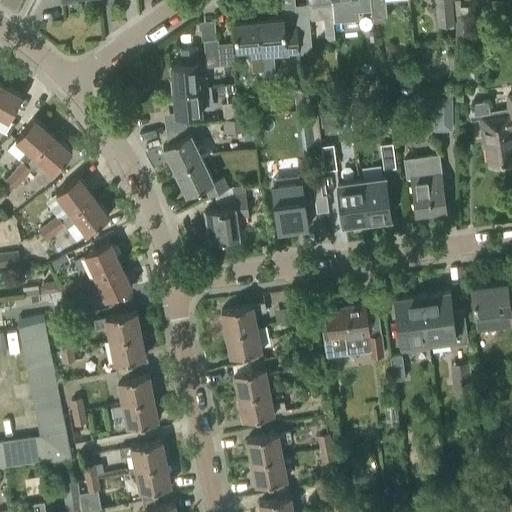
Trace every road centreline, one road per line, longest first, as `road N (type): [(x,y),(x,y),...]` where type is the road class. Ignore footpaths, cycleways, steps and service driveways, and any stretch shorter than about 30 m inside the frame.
road 1 (residential): [(172,280),(511,238)]
road 2 (residential): [(215,511),(172,280)]
road 3 (residential): [(172,280),(143,189),(74,81)]
road 4 (residential): [(74,81),(191,0)]
